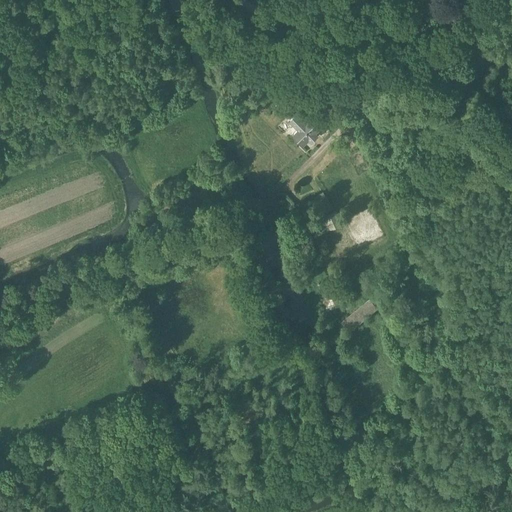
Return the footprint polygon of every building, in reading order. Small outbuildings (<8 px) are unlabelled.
[(321,126),(311,117),(310,118),(303,111),(299,115),(298,113),(291,120),(299,129),(294,133),(304,143),(309,138),(311,140),(317,134),(315,132),(321,126)] [(387,158),(380,144),(374,147),(381,161),(387,158)] [(333,206),(326,195),(316,201),(324,212),(333,206)] [(330,228),(342,223),(336,211),(325,216),(330,228)] [(325,230),(320,219),(313,222),(318,233),(325,230)] [(377,308),(369,299),(341,322),(349,331),(377,308)]
